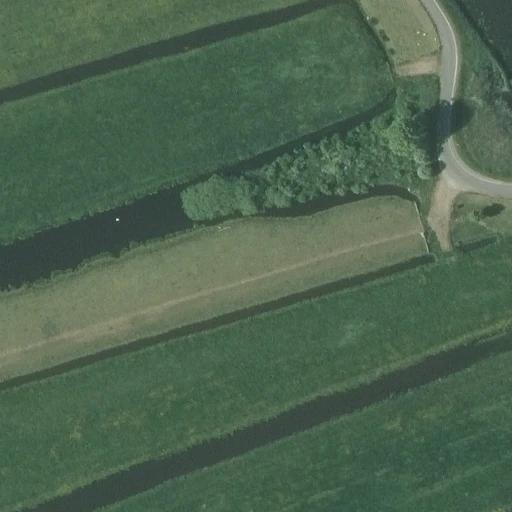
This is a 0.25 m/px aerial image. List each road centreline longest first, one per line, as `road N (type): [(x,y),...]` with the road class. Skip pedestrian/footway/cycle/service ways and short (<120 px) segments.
road 1 (unclassified): [(511,192),(460,178),(443,148),(448,43),(422,0)]
road 2 (track): [(246,134),(386,77),(448,64)]
